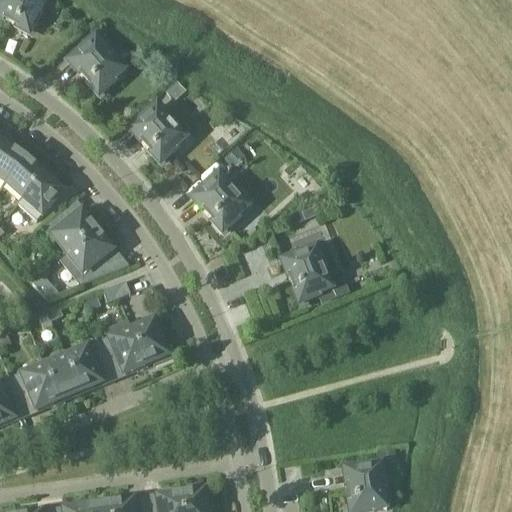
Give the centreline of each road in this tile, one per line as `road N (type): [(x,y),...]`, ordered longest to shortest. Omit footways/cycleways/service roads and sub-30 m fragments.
road 1 (residential): [(239,353),(139,189),(0,70)]
road 2 (residential): [(0,109),(100,188),(155,254),(216,363)]
road 3 (residential): [(241,462),(0,503)]
road 4 (residential): [(0,449),(216,363)]
